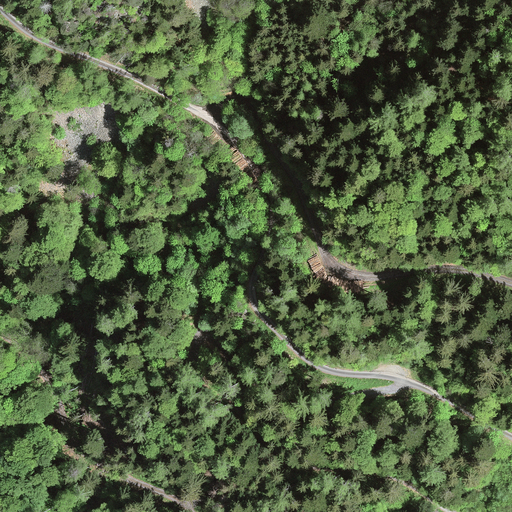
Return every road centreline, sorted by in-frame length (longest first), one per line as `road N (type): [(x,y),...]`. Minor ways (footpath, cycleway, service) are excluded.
road 1 (track): [(407,380),(312,405),(247,376),(213,340),(195,340),(193,354),(283,456),(387,474),(450,511)]
road 2 (unclassified): [(511,437),(400,377),(328,371),(258,312),(251,283),(274,211),(243,144),(215,120),(215,110)]
road 3 (unclassified): [(511,284),(450,269),(361,279),(340,273),(253,109),(238,99),(215,110)]
road 4 (track): [(197,511),(74,444),(51,380),(0,331)]
road 5 (unclassified): [(215,110),(44,42),(0,7)]
